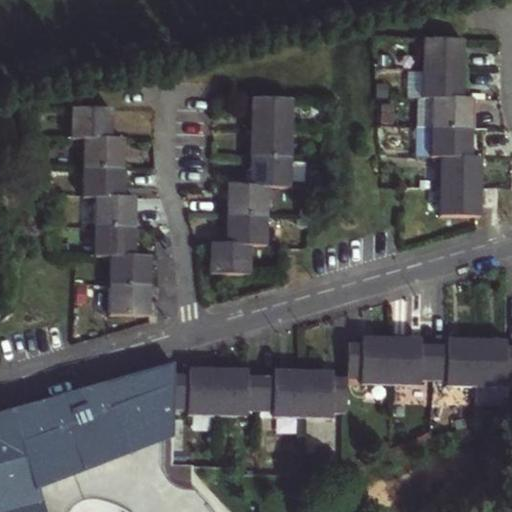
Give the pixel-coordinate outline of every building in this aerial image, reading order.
[(458,40),(423,39),(422,68),(462,70),(463,61),(464,41),(458,40)] [(462,87),(462,70),(422,68),(421,96),(432,97),(461,98),(462,87)] [(472,99),(461,98),(432,97),(431,126),(471,128),(471,120),(472,99)] [(291,99),(252,98),(252,116),(251,127),(291,128),(291,99)] [(72,108),(71,138),(83,138),(111,139),(112,124),(112,109),(72,108)] [(470,146),(471,128),(431,126),(429,154),(439,154),(469,155),(470,146)] [(291,128),(251,127),(251,150),(250,156),(290,157),(291,128)] [(111,139),(83,138),(83,166),(121,167),(122,148),(122,139),(111,139)] [(469,155),(439,154),(438,185),(478,187),(479,171),(480,156),(469,155)] [(250,166),(249,184),(269,185),(289,185),(290,157),(250,156),(250,166)] [(83,166),(83,197),(94,197),(121,198),(121,178),(121,167),(83,166)] [(249,184),(228,184),(228,199),(227,215),(268,216),(269,185),(249,184)] [(477,197),(478,187),(438,185),(437,213),(476,216),(477,197)] [(121,198),(94,197),(94,225),(135,227),(135,216),(135,198),(121,198)] [(267,244),(268,216),(227,215),(227,228),(226,243),(250,243),(267,244)] [(135,239),(135,227),(94,225),(93,255),(108,256),(135,256),(135,239)] [(211,273),(250,274),(250,243),(226,243),(211,242),(211,256),(211,273)] [(149,257),(135,256),(108,256),(108,286),(148,287),(149,271),(149,257)] [(148,297),(148,287),(108,286),(108,316),(148,317),(148,297)] [(358,346),(345,346),(344,381),(359,381),(359,387),(418,388),(418,383),(444,384),(444,388),(501,390),(501,385),(511,385),(511,349),(503,350),(503,343),(493,343),(463,342),(443,342),(443,348),(419,347),(419,342),(409,342),(369,341),(358,341),(358,346)] [(0,511),(208,511),(207,509),(191,493),(171,479),(152,476),(152,471),(153,371),(0,411),(0,511)] [(344,415),(344,381),(333,381),(333,374),(324,373),(291,373),(273,372),(273,379),(248,379),(248,372),(239,372),(205,371),(187,371),(187,377),(173,377),(172,412),(185,412),(185,417),(246,419),(246,413),(273,414),(273,419),(331,420),(332,415),(344,415)] [(211,511),(207,505),(197,495),(191,487),(189,475),(152,471),(152,476),(171,479),(191,493),(207,509),(208,511),(211,511)]
